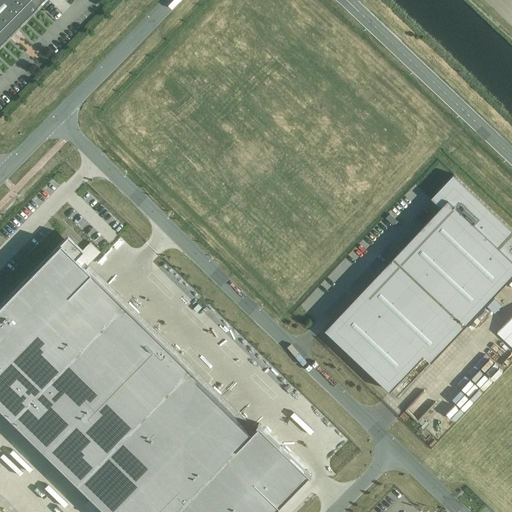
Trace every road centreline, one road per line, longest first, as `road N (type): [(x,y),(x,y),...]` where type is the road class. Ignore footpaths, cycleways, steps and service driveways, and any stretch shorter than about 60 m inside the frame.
road 1 (unclassified): [(56,118),(393,451),(334,511)]
road 2 (tertiary): [(346,0),(511,156)]
road 3 (unknown): [(291,349),(433,197)]
road 4 (tertiary): [(56,118),(173,0)]
